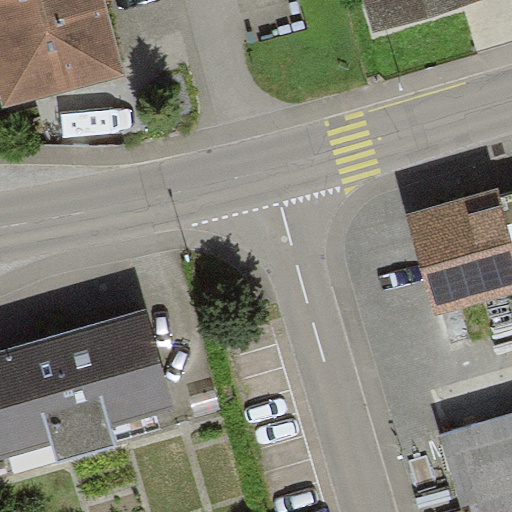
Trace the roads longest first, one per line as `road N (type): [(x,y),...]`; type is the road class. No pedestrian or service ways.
road 1 (residential): [(363,511),(251,169)]
road 2 (tertiary): [(251,169),(511,96)]
road 3 (tertiary): [(0,227),(251,169)]
road 4 (residential): [(204,0),(251,169)]
